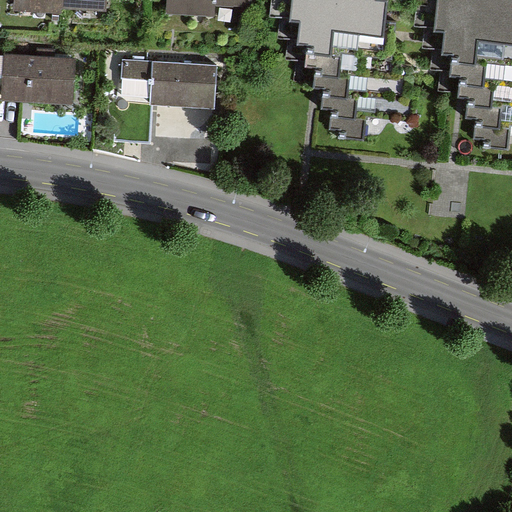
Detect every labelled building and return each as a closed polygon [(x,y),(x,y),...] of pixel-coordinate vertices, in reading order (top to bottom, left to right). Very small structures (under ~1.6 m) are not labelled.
[(16,0),(17,6),(58,9),(59,4),(58,0),(16,0)] [(171,0),(171,10),(212,12),(213,2),(254,4),(254,0),(171,0)] [(288,0),(286,16),(294,16),(292,34),(305,36),(302,59),(313,60),(311,80),(322,81),(320,106),(331,107),(329,126),(344,127),(343,134),(361,136),(363,115),(408,119),(411,91),(399,89),(402,55),(389,53),(392,29),(380,28),(383,0),(288,0)] [(511,0),(432,0),(430,20),(440,21),(437,45),(447,47),(445,67),(460,69),(457,91),(470,92),(467,115),(477,117),(475,137),(488,138),(487,147),(507,150),(510,124),(511,124),(511,0)] [(74,55),(2,52),(0,86),(0,96),(72,100),(74,55)] [(215,63),(124,58),(122,77),(135,77),(133,98),(212,102),(215,63)]
